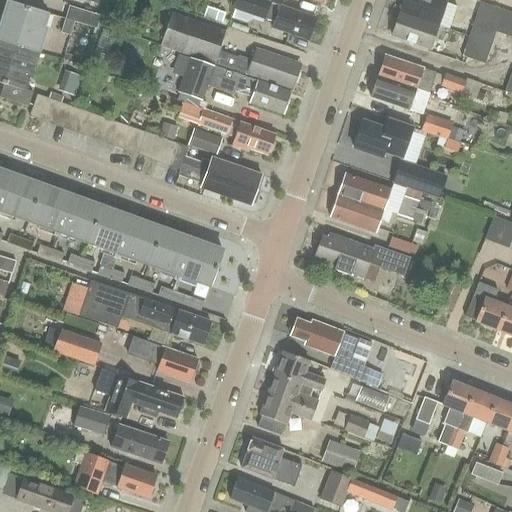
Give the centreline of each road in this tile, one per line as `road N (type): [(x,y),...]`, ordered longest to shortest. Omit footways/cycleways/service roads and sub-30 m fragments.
road 1 (residential): [(275,239),(0,142)]
road 2 (unclassified): [(511,375),(261,279)]
road 3 (residential): [(275,239),(356,0)]
road 4 (residential): [(180,511),(261,279)]
